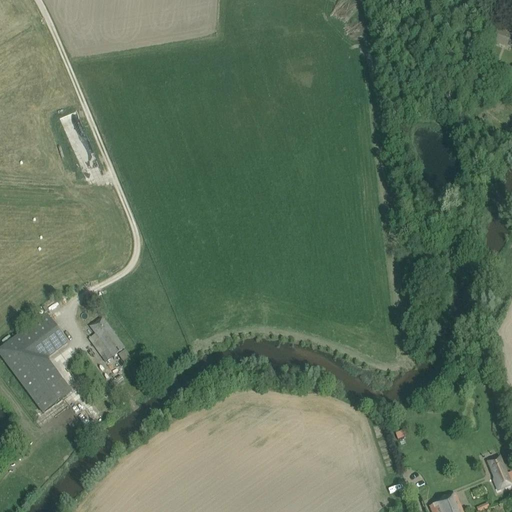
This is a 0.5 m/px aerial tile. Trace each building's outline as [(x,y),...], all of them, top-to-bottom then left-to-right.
[(498,30),(492,43),(507,48),(511,35),(498,30)] [(474,38),(471,44),(477,47),(480,40),(474,38)] [(456,72),(466,75),(469,66),(467,66),(468,63),(460,60),(456,72)] [(511,87),(508,80),(502,84),(506,93),(511,90),(511,87)] [(48,359),(68,344),(47,316),(0,350),(0,357),(18,381),(34,403),(58,385),(42,363),(48,359)] [(118,355),(125,350),(102,319),(91,327),(96,334),(89,340),(105,363),(113,357),(113,358),(118,355)] [(120,376),(110,384),(113,388),(123,380),(120,376)] [(511,486),(511,471),(507,474),(501,456),(486,461),(497,492),(511,486)] [(431,511),(462,511),(456,496),(430,508),(431,511)]
